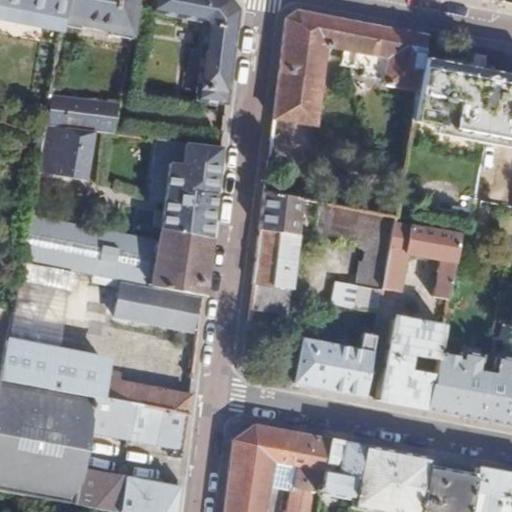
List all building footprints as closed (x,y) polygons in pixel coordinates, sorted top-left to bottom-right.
[(66,0),(0,0),(0,16),(37,23),(38,16),(63,21),(66,0)] [(66,0),(63,21),(62,22),(135,36),(140,7),(141,0),(66,0)] [(195,97),(226,101),(238,8),(230,0),(141,0),(140,7),(150,8),(152,3),(202,12),(206,24),(202,47),(187,45),(182,89),(196,91),(195,97)] [(283,17),(270,118),(314,125),(325,47),(354,52),(358,23),(295,10),(283,17)] [(38,16),(37,23),(61,28),(62,22),(63,21),(38,16)] [(426,36),(358,23),(354,52),(352,67),(365,69),(364,78),(385,82),(384,86),(416,92),(422,59),(426,36)] [(416,92),(397,201),(471,214),(486,133),(498,72),(422,59),(416,92)] [(511,80),(511,74),(498,72),(486,133),(501,136),(511,80)] [(511,80),(501,136),(511,138),(511,80)] [(124,107),(49,99),(45,124),(111,131),(120,132),(124,107)] [(43,134),(28,218),(95,230),(111,131),(45,124),(43,134)] [(166,229),(209,235),(216,177),(173,171),(166,229)] [(285,322),(301,200),(262,192),(246,317),(285,322)] [(393,224),(394,217),(319,203),(315,234),(358,241),(367,249),(365,262),(360,261),(355,286),(336,283),(332,303),(378,312),(383,281),(393,224)] [(495,237),(511,240),(511,216),(500,214),(495,237)] [(28,218),(21,260),(71,269),(201,294),(209,235),(166,229),(158,229),(155,242),(95,230),(28,218)] [(457,237),(393,224),(383,281),(400,284),(407,250),(439,256),(433,292),(446,294),(457,237)] [(13,311),(7,344),(57,353),(71,269),(21,260),(13,311)] [(117,314),(197,327),(198,323),(194,323),(197,296),(122,285),(117,314)] [(0,380),(1,378),(7,344),(13,311),(0,306),(0,380)] [(374,398),(425,408),(436,351),(441,323),(389,314),(374,398)] [(322,388),(363,396),(374,335),(363,332),(359,349),(294,338),(255,375),(257,377),(322,388)] [(1,378),(186,411),(189,391),(119,381),(120,372),(105,369),(105,361),(57,353),(7,344),(1,378)] [(425,408),(475,418),(483,371),(476,370),(479,355),(457,351),(456,355),(436,351),(425,408)] [(511,424),(511,358),(495,356),(492,370),(484,368),(483,371),(475,418),(511,424)] [(173,511),(177,485),(170,484),(82,469),(88,434),(128,440),(129,438),(176,445),(182,446),(186,411),(1,378),(0,380),(0,492),(107,511),(173,511)] [(318,488),(327,437),(289,430),(251,423),(232,438),(222,511),(257,511),(265,457),(291,462),(287,482),(318,488)] [(415,511),(424,466),(425,456),(327,437),(318,488),(317,492),(349,498),(349,502),(397,511),(415,511)] [(469,511),(477,475),(424,466),(415,511),(469,511)] [(469,511),(511,511),(511,472),(508,471),(479,466),(477,475),(469,511)] [(290,487),(285,511),(308,511),(313,491),(290,487)]
